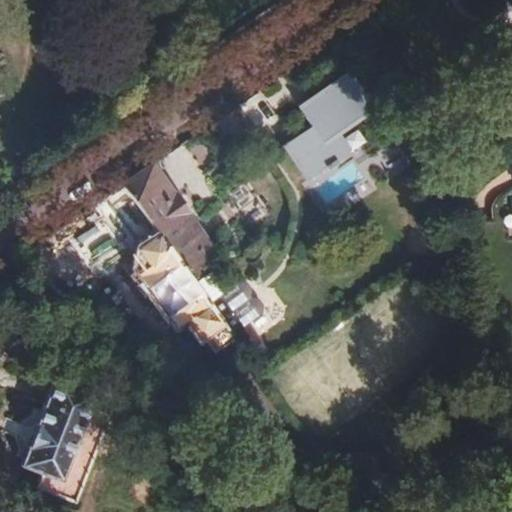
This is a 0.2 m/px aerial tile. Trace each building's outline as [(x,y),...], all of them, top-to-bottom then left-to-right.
[(347,64),(294,100),(310,122),(320,137),(355,114),(373,102),(347,64)] [(250,119),(269,108),(261,93),(242,104),(250,119)] [(310,122),(280,143),(305,180),(371,136),(355,114),(320,137),(310,122)] [(154,154),(124,175),(192,265),(218,246),(193,209),(187,194),(178,186),(154,154)] [(166,231),(124,175),(97,197),(136,249),(135,264),(200,350),(228,327),(228,316),(223,312),(226,309),(192,265),(166,231)] [(56,481),(88,393),(45,378),(13,465),(56,481)]
